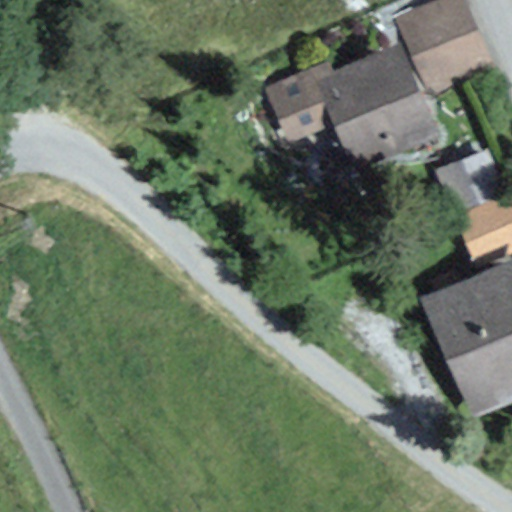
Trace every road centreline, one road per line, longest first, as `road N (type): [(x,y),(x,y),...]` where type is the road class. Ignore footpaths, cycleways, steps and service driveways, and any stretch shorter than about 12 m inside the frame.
road 1 (track): [(511,509),(306,358),(99,170),(53,147),(0,150)]
road 2 (track): [(0,376),(60,511)]
